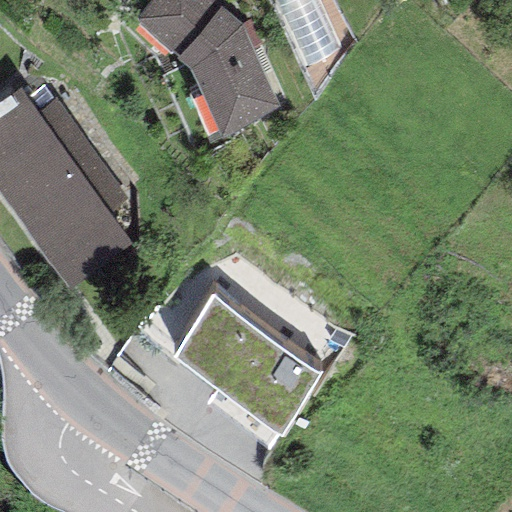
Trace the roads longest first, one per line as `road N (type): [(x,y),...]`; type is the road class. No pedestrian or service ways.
road 1 (tertiary): [(250,511),(76,391)]
road 2 (residential): [(76,391),(59,443),(63,465),(135,511)]
